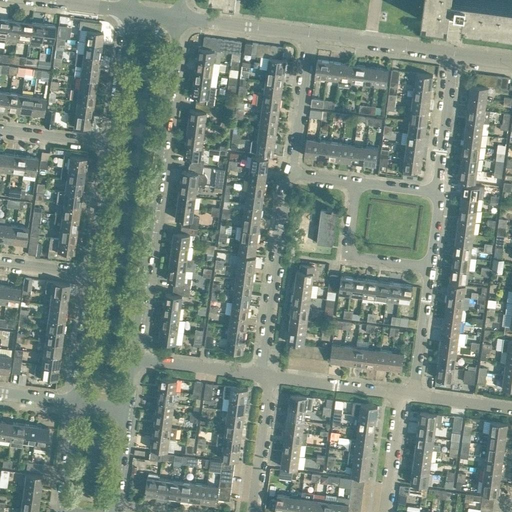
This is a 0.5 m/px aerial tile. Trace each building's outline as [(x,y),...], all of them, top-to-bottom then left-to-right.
[(425,0),(426,2),(425,1),(424,3),(426,3),(423,19),(422,19),(422,20),(445,23),(447,10),(464,12),(463,23),(464,23),(464,22),(480,24),(480,25),(481,25),(481,24),(497,26),(497,27),(498,27),(499,26),(511,28),(511,2),(492,0),(425,0)] [(16,42),(19,20),(7,18),(4,41),(16,42)] [(16,42),(28,44),(31,21),(19,20),(16,42)] [(79,28),(77,40),(84,41),(101,43),(103,31),(101,30),(102,23),(80,20),(80,21),(78,22),(78,25),(79,27),(79,28)] [(28,44),(40,46),(41,39),(41,40),(44,23),(31,21),(28,44)] [(53,41),(55,24),(44,23),(41,40),(53,41)] [(67,26),(58,25),(56,37),(57,37),(65,38),(67,26)] [(65,38),(57,37),(56,41),(55,49),(63,50),(65,38)] [(100,54),(101,43),(84,41),(83,52),(100,54)] [(251,53),(253,43),(246,42),(244,52),(251,53)] [(209,49),(203,48),(199,48),(197,60),(214,62),(220,63),(222,51),(215,50),(209,49)] [(98,67),(100,54),(83,52),(76,51),(74,64),(75,64),(98,67)] [(14,63),(15,55),(3,53),(2,61),(14,63)] [(25,64),(26,56),(15,55),(14,63),(25,64)] [(38,66),(39,58),(26,56),(25,64),(38,66)] [(276,58),(269,57),(267,69),(284,71),(286,59),(282,59),(276,58)] [(39,58),(38,66),(42,66),(50,68),(51,60),(43,59),(39,58)] [(327,78),(329,61),(317,59),(315,76),(327,78)] [(197,60),(195,72),(218,75),(220,63),(214,62),(197,60)] [(338,79),(341,62),(329,61),(327,78),(338,79)] [(350,86),(353,64),(341,62),(338,79),(338,85),(350,86)] [(97,78),(98,67),(75,64),(74,75),(80,76),(97,78)] [(353,64),(351,81),(363,82),(365,66),(353,64)] [(12,73),(13,66),(9,65),(9,66),(1,65),(0,71),(8,72),(8,73),(12,73)] [(25,73),(25,67),(13,66),(12,73),(24,75),(24,73),(25,73)] [(248,78),(250,67),(242,66),(241,77),(248,78)] [(375,84),(377,67),(365,66),(363,82),(375,84)] [(36,77),(37,69),(25,67),(25,73),(32,74),(32,76),(36,77)] [(387,85),(389,69),(377,67),(375,84),(387,85)] [(49,71),(37,69),(36,77),(40,77),(41,76),(48,77),(49,71)] [(283,83),(284,71),(267,69),(266,80),(283,83)] [(398,83),(400,70),(392,69),(390,81),(398,83)] [(195,72),(194,84),(216,87),(217,87),(218,75),(195,72)] [(433,75),(416,73),(415,85),(431,87),(433,75)] [(95,91),(97,78),(80,76),(78,88),(95,91)] [(236,90),(237,77),(229,76),(229,84),(228,88),(236,90)] [(281,94),(283,83),(266,80),(264,92),(281,94)] [(397,95),(398,83),(390,81),(389,94),(397,95)] [(194,84),(192,96),(197,96),(196,103),(212,105),(214,105),(216,87),(194,84)] [(482,86),(476,85),(471,84),(470,96),(486,99),(488,87),(482,86)] [(430,99),(431,87),(415,85),(413,97),(430,99)] [(95,91),(78,88),(73,88),(72,99),(77,100),(94,102),(95,91)] [(0,107),(8,109),(10,92),(0,90),(0,107)] [(280,107),(281,94),(264,92),(258,91),(256,104),(263,104),(280,107)] [(20,111),(22,94),(10,92),(8,109),(20,111)] [(31,112),(34,95),(22,94),(20,111),(31,112)] [(395,107),(397,95),(389,94),(387,106),(395,107)] [(43,114),(46,97),(34,95),(31,112),(43,114)] [(485,110),(486,99),(470,96),(468,108),(485,110)] [(428,111),(430,99),(413,97),(412,108),(428,111)] [(323,107),(324,99),(312,98),(311,106),(321,107),(323,107)] [(336,101),(324,99),(323,107),(335,108),(336,101)] [(92,115),(94,102),(77,100),(75,112),(92,115)] [(372,106),(371,113),(382,115),(383,107),(376,106),(376,103),(378,103),(379,101),(373,100),(372,106)] [(245,102),(242,102),(237,101),(236,113),(244,114),(245,102)] [(211,112),(212,105),(196,103),(195,110),(190,109),(189,121),(206,123),(207,111),(211,112)] [(278,119),(280,107),(263,104),(261,116),(278,119)] [(371,113),(372,106),(360,104),(359,112),(371,113)] [(54,119),(55,109),(47,108),(46,118),(45,126),(53,127),(54,119)] [(426,123),(428,111),(412,108),(410,120),(426,123)] [(490,111),(485,110),(468,108),(466,120),(483,122),(489,123),(490,111)] [(310,109),(309,116),(321,118),(322,110),(310,109)] [(68,112),(66,124),(73,125),(73,129),(87,131),(88,126),(90,127),(92,115),(75,112),(68,112)] [(346,121),(347,113),(335,112),(334,120),(346,121)] [(370,124),(371,117),(358,115),(358,120),(365,121),(365,124),(370,124)] [(276,131),(278,119),(261,116),(260,128),(276,131)] [(425,135),(426,123),(410,120),(408,133),(425,135)] [(482,135),(483,122),(466,120),(465,132),(482,135)] [(204,136),(206,123),(189,121),(187,133),(204,136)] [(275,143),(276,131),(260,128),(258,141),(275,143)] [(402,132),(401,143),(407,144),(423,147),(425,135),(408,133),(402,132)] [(480,147),(482,135),(465,132),(463,144),(480,147)] [(202,148),(204,136),(187,133),(186,145),(202,148)] [(317,157),(319,140),(307,138),(304,155),(317,157)] [(275,143),(258,141),(252,140),(250,152),(273,155),(275,143)] [(329,158),(331,141),(319,140),(317,157),(329,158)] [(341,160),(343,143),(331,141),(329,158),(341,160)] [(352,162),(355,144),(343,143),(341,160),(352,162)] [(364,163),(367,146),(355,144),(352,162),(364,163)] [(422,158),(423,147),(407,144),(405,156),(422,158)] [(479,158),(480,147),(463,144),(462,156),(479,158)] [(201,159),(202,148),(186,145),(184,157),(191,158),(190,164),(204,166),(205,159),(201,159)] [(379,148),(367,146),(364,163),(377,165),(379,148)] [(504,162),(505,149),(498,148),(496,161),(504,162)] [(48,165),(49,152),(42,151),(40,164),(48,165)] [(0,168),(12,170),(14,154),(2,152),(0,168)] [(23,172),(26,155),(14,154),(12,170),(23,172)] [(64,154),(62,165),(68,166),(85,168),(86,157),(70,154),(64,154)] [(387,167),(389,155),(381,154),(379,165),(387,167)] [(23,172),(23,178),(35,179),(36,174),(38,157),(26,155),(23,172)] [(269,158),(252,155),(250,168),(267,170),(269,158)] [(404,168),(402,178),(417,180),(418,171),(420,171),(422,158),(405,156),(403,168),(404,168)] [(477,171),(479,158),(462,156),(460,168),(477,171)] [(205,173),(203,173),(204,166),(190,164),(189,171),(182,170),(181,183),(197,185),(203,186),(206,183),(207,181),(208,178),(207,175),(205,173)] [(62,165),(60,178),(67,179),(83,181),(85,168),(68,166),(62,165)] [(266,181),(267,170),(250,168),(249,179),(266,181)] [(475,183),(477,171),(460,168),(459,180),(475,183)] [(82,193),(83,181),(67,179),(65,191),(82,193)] [(264,194),(266,181),(249,179),(247,191),(264,194)] [(196,196),(197,185),(181,183),(179,194),(196,196)] [(463,184),(462,196),(478,198),(483,198),(484,187),(480,186),(463,184)] [(9,187),(8,195),(20,197),(21,189),(9,187)] [(233,193),(234,189),(226,188),(224,200),(229,201),(230,193),(233,193)] [(27,190),(21,189),(20,197),(32,198),(32,194),(26,193),(27,190)] [(58,190),(56,201),(80,204),(82,193),(65,191),(58,190)] [(262,205),(264,194),(247,191),(245,203),(262,205)] [(194,208),(196,196),(179,194),(177,206),(194,208)] [(477,210),(478,198),(462,196),(460,207),(477,210)] [(18,208),(19,200),(8,199),(7,206),(14,207),(18,208)] [(229,201),(224,200),(223,212),(230,213),(231,209),(229,208),(230,201),(229,201)] [(79,217),(80,204),(56,201),(54,213),(55,213),(55,214),(79,217)] [(260,217),(262,205),(245,203),(244,215),(260,217)] [(193,216),(194,208),(177,206),(176,218),(182,219),(181,225),(198,228),(200,217),(193,216)] [(321,209),(318,226),(316,242),(332,244),(337,211),(331,210),(332,208),(326,207),(326,209),(321,209)] [(475,222),(477,210),(460,207),(458,219),(475,222)] [(230,217),(230,213),(223,212),(221,224),(227,225),(228,217),(230,217)] [(77,228),(79,217),(55,214),(53,225),(60,226),(77,228)] [(259,229),(260,217),(244,215),(242,227),(259,229)] [(474,233),(475,222),(458,219),(457,231),(474,233)] [(499,222),(497,234),(505,236),(507,223),(499,222)] [(14,241),(17,225),(5,223),(2,240),(14,241)] [(226,232),(227,225),(221,224),(220,236),(227,237),(228,232),(226,232)] [(29,226),(28,226),(17,225),(14,241),(26,243),(29,226)] [(197,235),(198,228),(181,225),(180,232),(174,231),(172,243),(189,246),(191,234),(197,235)] [(76,240),(77,228),(60,226),(58,238),(76,240)] [(257,241),(259,229),(242,227),(240,239),(257,241)] [(472,245),(474,233),(457,231),(455,243),(472,245)] [(36,254),(38,235),(31,234),(28,253),(36,254)] [(505,236),(497,234),(496,246),(503,247),(505,236)] [(74,252),(76,240),(58,238),(51,237),(48,256),(70,258),(71,252),(74,252)] [(255,253),(257,241),(240,239),(239,251),(255,253)] [(188,258),(189,246),(172,243),(171,255),(188,258)] [(470,257),(472,245),(455,243),(454,255),(470,257)] [(502,259),(503,247),(496,246),(494,258),(502,259)] [(254,268),(256,256),(239,254),(238,266),(254,268)] [(171,255),(169,268),(186,270),(194,271),(196,259),(188,258),(171,255)] [(469,270),(470,257),(454,255),(452,267),(469,270)] [(504,260),(502,259),(494,258),(492,271),(502,272),(504,260)] [(312,284),(314,272),(314,266),(301,265),(300,270),(297,270),(295,282),(312,284)] [(252,280),(254,268),(238,266),(236,278),(252,280)] [(467,281),(469,270),(452,267),(450,279),(467,281)] [(185,276),(186,270),(169,268),(167,280),(174,281),(173,287),(190,290),(192,277),(185,276)] [(336,287),(338,275),(330,274),(329,286),(336,287)] [(31,290),(33,278),(25,276),(23,289),(31,290)] [(351,294),(353,277),(341,276),(339,293),(351,294)] [(363,296),(365,279),(353,277),(351,294),(363,296)] [(251,292),(252,280),(236,278),(234,290),(251,292)] [(68,294),(70,283),(47,279),(45,292),(51,292),(68,294)] [(375,297),(377,281),(365,279),(363,296),(375,297)] [(387,299),(389,282),(377,281),(375,297),(387,299)] [(311,296),(312,284),(295,282),(294,294),(311,296)] [(399,301),(401,284),(389,282),(387,299),(399,301)] [(464,297),(466,285),(449,282),(447,294),(464,297)] [(0,301),(6,302),(9,285),(0,283),(0,301)] [(411,302),(413,285),(401,284),(399,301),(411,302)] [(18,303),(20,286),(9,285),(6,302),(18,303)] [(335,299),(336,287),(329,286),(328,291),(330,291),(329,298),(335,299)] [(487,287),(482,286),(481,294),(478,294),(478,298),(485,299),(486,295),(487,287)] [(189,296),(190,290),(173,287),(172,293),(166,293),(164,305),(181,307),(183,295),(189,296)] [(249,304),(251,292),(234,290),(233,302),(249,304)] [(66,306),(68,294),(51,292),(49,304),(66,306)] [(309,308),(311,296),(294,294),(292,306),(309,308)] [(463,309),(464,297),(447,294),(446,306),(463,309)] [(484,311),(485,299),(478,298),(477,302),(480,303),(479,310),(484,311)] [(247,316),(249,304),(233,302),(231,314),(247,316)] [(65,318),(66,306),(49,304),(48,316),(65,318)] [(179,319),(181,307),(164,305),(163,317),(179,319)] [(307,320),(309,308),(292,306),(291,318),(307,320)] [(461,321),(463,309),(446,306),(444,318),(461,321)] [(487,311),(486,318),(494,319),(495,312),(487,311)] [(26,326),(27,318),(27,314),(20,313),(18,324),(26,326)] [(246,328),(247,316),(231,314),(229,326),(246,328)] [(63,330),(65,318),(48,316),(46,328),(63,330)] [(407,326),(408,318),(397,316),(396,325),(407,326)] [(178,331),(179,319),(163,317),(161,329),(178,331)] [(306,332),(307,320),(291,318),(289,330),(306,332)] [(460,333),(461,321),(444,318),(443,330),(460,333)] [(336,319),(335,327),(346,329),(347,321),(336,319)] [(244,340),(246,328),(229,326),(227,338),(244,340)] [(63,330),(46,328),(39,327),(37,339),(45,340),(61,342),(63,330)] [(176,343),(178,331),(161,329),(159,341),(176,343)] [(304,344),(306,332),(289,330),(287,342),(291,342),(297,343),(303,344),(304,344)] [(458,344),(460,333),(443,330),(441,342),(458,344)] [(511,332),(505,332),(502,350),(511,350),(511,332)] [(202,347),(203,338),(203,335),(195,333),(193,345),(202,347)] [(213,348),(214,336),(206,335),(205,347),(213,348)] [(242,352),(244,340),(227,338),(226,350),(242,352)] [(60,354),(61,342),(45,340),(43,352),(60,354)] [(456,357),(458,344),(441,342),(440,354),(456,357)] [(342,362),(344,345),(332,344),(330,360),(342,362)] [(354,363),(356,347),(344,345),(342,362),(354,363)] [(366,365),(368,348),(356,347),(354,363),(366,365)] [(486,360),(487,352),(489,352),(490,348),(482,347),(482,351),(481,360),(486,360)] [(23,349),(15,348),(13,360),(21,361),(23,349)] [(378,367),(380,350),(368,348),(366,365),(378,367)] [(390,368),(392,351),(380,350),(378,367),(390,368)] [(511,363),(511,350),(502,350),(501,362),(506,363),(511,363)] [(404,353),(392,351),(390,368),(402,369),(404,353)] [(58,366),(60,354),(43,352),(41,364),(58,366)] [(11,355),(0,353),(0,370),(9,372),(11,355)] [(455,369),(456,357),(440,354),(438,366),(455,368),(455,369)] [(19,373),(21,361),(13,360),(12,372),(19,373)] [(58,366),(41,364),(36,363),(34,375),(56,378),(58,366)] [(453,380),(455,368),(438,366),(436,378),(453,380)] [(466,369),(464,381),(474,383),(474,382),(475,375),(476,371),(468,370),(466,369)] [(485,384),(487,372),(479,371),(477,383),(485,384)] [(511,387),(511,375),(505,375),(503,387),(511,387)] [(176,391),(178,378),(161,376),(159,388),(176,391)] [(201,394),(203,381),(195,381),(194,393),(201,394)] [(212,395),(214,383),(206,382),(204,394),(212,395)] [(246,400),(248,388),(225,385),(223,397),(230,398),(246,400)] [(175,403),(176,391),(159,388),(158,400),(175,403)] [(200,406),(201,394),(194,393),(193,397),(197,398),(196,405),(200,406)] [(312,409),(314,397),(291,394),(289,406),(306,408),(312,409)] [(244,412),(246,400),(230,398),(228,409),(244,412)] [(173,414),(175,403),(158,400),(156,412),(173,414)] [(353,402),(351,414),(360,415),(376,418),(378,406),(361,403),(353,402)] [(304,420),(306,408),(289,406),(287,418),(304,420)] [(243,424),(244,412),(228,409),(226,421),(243,424)] [(442,426),(443,414),(421,411),(419,423),(436,425),(442,426)] [(171,426),(173,414),(156,412),(154,424),(171,426)] [(340,425),(341,417),(342,413),(334,412),(334,416),(333,424),(340,425)] [(375,430),(376,418),(360,415),(358,427),(375,430)] [(461,429),(463,417),(455,415),(453,427),(461,429)] [(303,432),(304,420),(287,418),(286,430),(303,432)] [(484,419),(483,431),(506,434),(508,423),(491,420),(484,419)] [(11,439),(13,422),(1,420),(0,430),(0,437),(10,439),(11,439)] [(241,436),(243,424),(226,421),(225,434),(241,436)] [(472,422),(465,421),(464,429),(472,430),(472,426),(472,422)] [(23,440),(25,423),(13,422),(11,439),(10,439),(10,445),(22,447),(22,440),(23,440)] [(35,442),(37,425),(25,423),(23,440),(34,442),(35,442)] [(434,437),(436,425),(419,423),(417,435),(434,437)] [(178,427),(171,426),(154,424),(153,436),(170,438),(176,439),(178,427)] [(47,443),(49,427),(37,425),(35,442),(34,442),(33,447),(46,449),(47,443)] [(373,442),(375,430),(358,427),(356,439),(373,442)] [(453,427),(452,440),(459,441),(461,429),(453,427)] [(308,433),(303,432),(286,430),(284,442),(301,444),(306,445),(308,433)] [(481,431),(480,443),(481,443),(504,447),(506,434),(483,431),(481,431)] [(240,448),(241,436),(225,434),(223,445),(240,448)] [(433,444),(434,437),(417,435),(416,447),(433,449),(440,450),(440,445),(433,444)] [(168,450),(170,438),(153,436),(151,448),(168,450)] [(373,442),(356,439),(351,439),(349,451),(371,454),(373,442)] [(299,456),(301,444),(284,442),(282,454),(299,456)] [(481,443),(480,455),(486,456),(503,459),(504,447),(481,443)] [(238,459),(240,448),(223,445),(222,457),(238,459)] [(431,461),(433,449),(416,447),(414,459),(431,461)] [(162,461),(163,453),(150,451),(149,459),(162,461)] [(370,465),(371,454),(349,451),(348,462),(353,463),(370,465)] [(174,460),(175,455),(175,454),(163,453),(162,461),(166,461),(166,459),(174,460)] [(298,468),(299,456),(282,454),(281,465),(298,468)] [(198,465),(199,458),(186,456),(185,464),(198,465)] [(501,470),(503,459),(486,456),(485,468),(501,470)] [(221,471),(222,467),(223,460),(210,459),(209,467),(209,470),(221,471)] [(429,473),(431,461),(414,459),(412,471),(429,473)] [(43,471),(44,464),(32,462),(31,470),(43,471)] [(368,477),(370,465),(353,463),(351,475),(368,477)] [(233,475),(234,468),(222,467),(221,471),(221,473),(233,475)] [(500,482),(501,470),(485,468),(483,480),(500,482)] [(9,470),(1,469),(0,474),(0,481),(7,482),(9,470)] [(292,478),(293,470),(280,469),(279,477),(291,479),(292,478)] [(428,485),(429,473),(412,471),(411,483),(428,485)] [(40,487),(42,474),(26,472),(24,484),(40,487)] [(232,481),(233,475),(221,473),(220,479),(232,481)] [(157,495),(160,478),(160,475),(148,474),(148,476),(146,476),(144,493),(157,495)] [(352,485),(352,478),(345,477),(341,477),(340,484),(339,486),(351,488),(352,485)] [(169,496),(171,480),(160,478),(157,495),(169,496)] [(364,486),(365,480),(352,478),(352,485),(364,486)] [(231,487),(232,481),(220,479),(219,486),(231,487)] [(181,498),(183,481),(171,480),(169,496),(181,498)] [(498,494),(500,482),(483,480),(481,492),(498,494)] [(193,500),(195,483),(183,481),(181,498),(193,500)] [(204,501),(207,484),(195,483),(193,500),(204,501)] [(39,498),(40,487),(24,484),(22,496),(39,498)] [(218,492),(219,486),(207,484),(204,501),(217,503),(217,499),(218,492)] [(363,493),(364,486),(352,485),(351,488),(351,491),(363,493)] [(422,495),(423,487),(411,486),(410,494),(422,495)] [(301,497),(298,511),(311,511),(313,498),(314,492),(302,491),(301,497)] [(362,499),(363,493),(351,491),(350,498),(362,499)] [(229,500),(230,494),(218,492),(217,499),(229,500)] [(285,511),(286,511),(289,495),(277,493),(276,499),(270,498),(269,509),(275,510),(285,511)] [(335,511),(338,496),(338,495),(326,494),(325,500),(323,511),(335,511)] [(298,511),(301,497),(289,495),(286,511),(298,511)] [(37,510),(39,498),(22,496),(21,508),(37,510)] [(338,496),(335,511),(348,511),(348,510),(349,504),(349,503),(350,498),(338,496)] [(323,511),(325,500),(313,498),(311,511),(323,511)] [(361,506),(362,499),(350,498),(349,503),(349,504),(361,506)]
